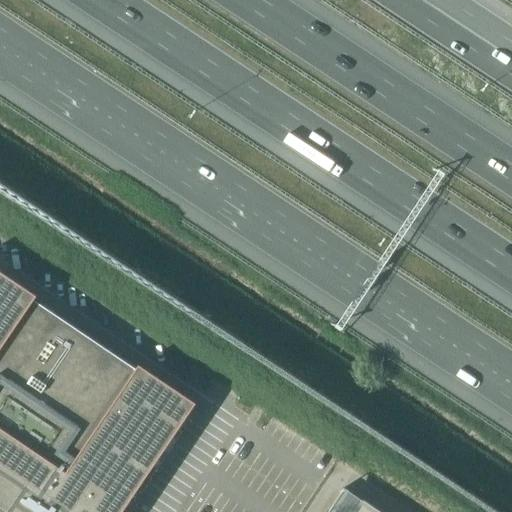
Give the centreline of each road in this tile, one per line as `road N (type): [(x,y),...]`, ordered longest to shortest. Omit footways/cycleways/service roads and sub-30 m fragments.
road 1 (motorway): [(0,29),(511,367)]
road 2 (motorway): [(104,0),(511,269)]
road 3 (motorway): [(511,174),(248,0)]
road 4 (motorway): [(511,78),(394,0)]
